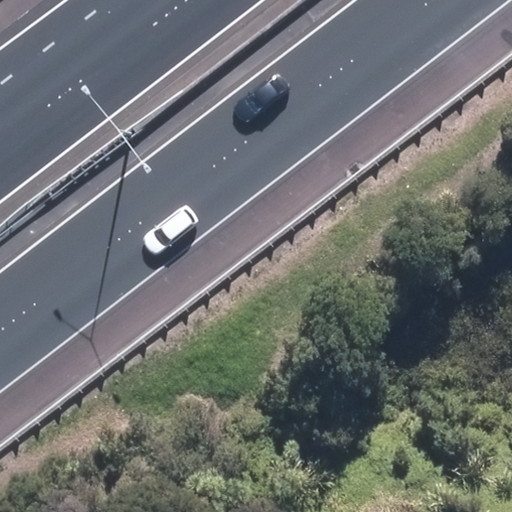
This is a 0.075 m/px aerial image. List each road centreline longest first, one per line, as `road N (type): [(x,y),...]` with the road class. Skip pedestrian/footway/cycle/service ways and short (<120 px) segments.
road 1 (motorway): [(433,0),(0,328)]
road 2 (motorway): [(0,142),(188,0)]
